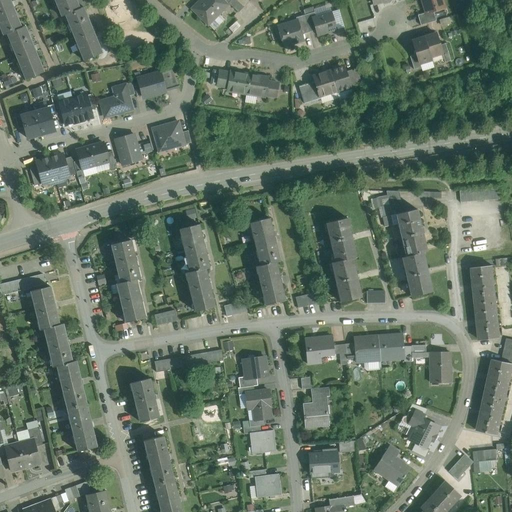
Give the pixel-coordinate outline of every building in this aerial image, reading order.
[(21,27),(10,0),(0,0),(0,27),(3,35),(7,33),(21,27)] [(80,9),(76,0),(54,0),(61,16),(65,15),(80,9)] [(223,0),(201,0),(193,8),(209,24),(228,4),(223,0)] [(244,7),(236,0),(230,0),(229,2),(238,12),(244,7)] [(441,0),(422,0),(426,13),(433,11),(444,8),(441,0)] [(83,7),(65,15),(83,60),(102,52),(83,7)] [(433,11),(426,13),(417,15),(420,25),(436,21),(433,11)] [(314,12),(305,15),(310,32),(316,30),(312,18),(316,17),(314,12)] [(316,17),(312,18),(316,30),(317,35),(336,29),(331,12),(316,17)] [(305,15),(296,17),(297,21),(301,35),(310,32),(305,15)] [(297,21),(279,27),(278,27),(284,45),(283,45),(284,45),(294,42),(299,41),(299,40),(302,39),(302,40),(303,40),(303,39),(301,35),(297,21)] [(44,71),(25,26),(21,27),(7,33),(25,79),(44,71)] [(436,33),(424,37),(430,57),(442,53),(439,45),(436,33)] [(424,37),(412,41),(416,54),(419,64),(420,63),(431,60),(430,57),(424,37)] [(445,43),(439,45),(442,53),(445,62),(450,61),(445,43)] [(416,54),(410,56),(414,69),(421,67),(420,63),(419,64),(416,54)] [(343,66),(330,70),(336,90),(336,92),(342,90),(344,88),(350,86),(345,71),(343,66)] [(357,68),(345,71),(350,86),(361,82),(357,68)] [(172,70),(161,73),(165,90),(179,86),(172,70)] [(219,71),(213,70),(211,84),(217,85),(219,71)] [(249,75),(230,72),(230,73),(219,71),(217,85),(228,87),(227,90),(246,93),(249,75)] [(330,71),(313,77),(314,81),(319,96),(320,96),(336,90),(330,71)] [(1,75),(6,86),(12,83),(8,72),(1,75)] [(160,72),(141,77),(138,82),(141,92),(151,90),(153,92),(154,95),(166,91),(165,90),(161,73),(160,72)] [(264,77),(249,75),(246,93),(265,96),(265,95),(269,96),(271,81),(267,81),(267,80),(263,79),(264,77)] [(278,83),(271,81),(269,96),(276,97),(278,83)] [(314,81),(299,86),(304,103),(320,98),(320,96),(319,96),(314,81)] [(132,83),(126,84),(129,96),(135,94),(132,83)] [(115,97),(100,101),(105,117),(133,109),(129,96),(126,84),(113,88),(115,97)] [(86,94),(72,98),(79,121),(85,119),(89,121),(91,118),(92,117),(90,109),(86,96),(86,94)] [(92,94),(86,96),(90,109),(96,108),(92,94)] [(72,98),(59,102),(59,103),(63,117),(65,125),(67,124),(70,126),(72,123),(79,121),(72,98)] [(59,103),(54,105),(57,119),(63,117),(59,103)] [(49,107),(35,111),(41,135),(55,131),(49,107)] [(29,111),(24,112),(23,115),(21,115),(24,127),(27,138),(41,135),(35,111),(32,112),(29,111)] [(21,115),(15,117),(19,129),(24,127),(21,115)] [(178,121),(152,128),(159,151),(185,144),(181,132),(178,121)] [(188,130),(181,132),(185,144),(191,143),(188,130)] [(134,134),(115,139),(122,165),(129,163),(130,165),(134,164),(135,161),(141,160),(134,134)] [(103,142),(90,146),(95,165),(108,162),(109,161),(106,153),(103,142)] [(90,146),(76,150),(79,160),(82,169),(95,165),(90,146)] [(112,151),(106,153),(109,161),(108,162),(111,170),(117,168),(112,151)] [(63,153),(49,157),(56,180),(69,177),(69,176),(64,158),(63,153)] [(72,156),(64,158),(69,176),(77,174),(77,173),(74,162),(72,156)] [(49,157),(36,161),(37,166),(42,183),(42,184),(56,180),(49,157)] [(79,160),(74,162),(77,173),(77,174),(78,179),(85,177),(82,169),(79,160)] [(37,166),(30,168),(34,185),(42,183),(37,166)] [(501,187),(459,191),(460,202),(502,199),(501,187)] [(399,191),(386,191),(387,196),(389,204),(391,215),(395,214),(403,212),(399,191)] [(403,212),(395,214),(391,215),(389,204),(385,205),(382,206),(385,216),(382,217),(385,227),(398,224),(405,256),(423,252),(427,251),(422,233),(424,232),(423,227),(421,227),(417,209),(403,212)] [(269,218),(250,223),(260,265),(276,262),(280,261),(269,218)] [(347,218),(326,223),(335,262),(353,258),(356,257),(353,240),(352,234),(351,234),(347,218)] [(209,267),(199,224),(179,229),(189,272),(205,268),(209,267)] [(131,240),(111,244),(120,282),(120,283),(136,279),(140,278),(131,240)] [(405,256),(401,257),(411,296),(432,291),(423,252),(405,256)] [(353,258),(335,262),(331,263),(340,302),(362,297),(358,280),(359,280),(357,274),(356,274),(353,258)] [(276,262),(260,265),(256,266),(265,305),(285,300),(276,262)] [(472,268),(476,305),(496,302),(492,266),(472,268)] [(205,268),(189,272),(185,273),(195,311),(215,306),(205,268)] [(45,284),(43,274),(37,275),(40,286),(45,284)] [(37,275),(32,276),(34,287),(40,286),(37,275)] [(34,287),(32,276),(26,278),(29,288),(34,287)] [(26,278),(21,279),(23,290),(29,288),(26,278)] [(23,290),(21,279),(15,280),(18,291),(23,290)] [(136,279),(120,283),(120,282),(116,283),(125,322),(145,317),(136,279)] [(15,280),(9,282),(12,292),(18,291),(15,280)] [(9,282),(4,283),(6,294),(12,292),(9,282)] [(60,324),(50,286),(30,291),(40,329),(43,328),(60,324)] [(385,291),(367,291),(367,303),(385,303),(385,291)] [(476,305),(480,340),(500,338),(496,302),(476,305)] [(63,324),(60,324),(43,328),(53,366),(56,365),(73,361),(63,324)] [(402,334),(378,336),(380,361),(404,358),(402,334)] [(332,335),(305,338),(307,363),(321,362),(321,357),(334,355),(334,353),(333,345),(332,335)] [(378,336),(354,338),(354,343),(356,358),(356,360),(371,358),(371,361),(380,361),(378,336)] [(511,339),(507,339),(502,361),(511,362),(511,339)] [(354,343),(345,344),(347,359),(356,358),(354,343)] [(345,344),(333,345),(334,353),(339,353),(340,364),(347,363),(347,359),(345,344)] [(449,352),(433,352),(434,372),(431,372),(431,383),(451,382),(450,372),(449,372),(449,352)] [(264,356),(255,358),(253,356),(249,356),(247,359),(243,359),(246,376),(246,379),(256,377),(267,376),(264,356)] [(494,359),(486,395),(506,399),(511,370),(511,362),(502,361),(494,359)] [(76,361),(73,361),(56,365),(67,408),(87,403),(76,361)] [(256,377),(246,379),(246,376),(238,377),(240,388),(254,386),(257,385),(256,377)] [(312,377),(301,378),(302,389),(313,388),(312,377)] [(150,378),(130,383),(139,421),(159,416),(150,378)] [(240,388),(238,388),(239,394),(245,394),(245,393),(254,392),(254,386),(240,388)] [(328,388),(312,389),(313,397),(326,396),(329,396),(328,388)] [(247,408),(247,409),(269,406),(271,405),(269,390),(254,392),(245,393),(245,394),(239,394),(240,408),(247,408)] [(486,395),(478,430),(498,434),(506,399),(486,395)] [(326,396),(313,397),(314,406),(304,408),(305,415),(304,415),(304,420),(306,420),(306,427),(329,424),(326,396)] [(87,403),(67,408),(77,451),(97,446),(87,403)] [(427,409),(412,404),(411,404),(409,409),(425,415),(427,409)] [(271,418),(269,406),(247,409),(249,420),(255,419),(255,420),(264,419),(271,418)] [(425,415),(409,409),(406,415),(403,416),(401,420),(402,423),(405,424),(409,423),(415,426),(420,428),(424,419),(425,415)] [(439,426),(424,419),(420,428),(415,426),(409,438),(416,441),(415,443),(425,448),(426,448),(430,439),(433,440),(436,435),(435,434),(439,426)] [(250,427),(243,428),(244,434),(249,433),(261,431),(260,426),(250,427)] [(38,427),(28,430),(30,440),(34,439),(35,446),(43,444),(38,427)] [(261,431),(249,433),(252,454),(276,451),(273,430),(261,431)] [(163,436),(144,440),(154,483),(174,479),(163,436)] [(30,440),(19,443),(25,466),(40,463),(35,446),(34,439),(30,440)] [(354,441),(339,442),(340,450),(354,449),(354,441)] [(19,443),(5,447),(10,470),(25,466),(19,443)] [(425,448),(415,443),(411,451),(425,458),(429,449),(426,448),(425,448)] [(399,452),(389,446),(385,452),(395,458),(399,452)] [(337,448),(323,449),(323,453),(310,454),(312,478),(312,477),(319,476),(319,479),(321,479),(321,477),(329,476),(329,477),(330,477),(330,471),(338,470),(337,448)] [(496,449),(478,451),(479,462),(497,460),(496,449)] [(478,451),(472,452),(475,474),(481,473),(479,462),(478,451)] [(395,458),(385,452),(374,469),(398,486),(410,468),(395,458)] [(465,455),(449,471),(457,479),(473,462),(465,455)] [(266,474),(254,476),(257,497),(281,494),(279,473),(266,474)] [(181,511),(174,479),(154,483),(160,511),(181,511)] [(87,481),(81,483),(85,494),(91,492),(87,481)] [(444,511),(461,495),(446,481),(421,508),(424,510),(425,511),(444,511)] [(81,483),(76,485),(80,496),(85,494),(81,483)] [(76,485),(70,487),(74,498),(80,496),(76,485)] [(70,487),(64,489),(69,501),(74,498),(70,487)] [(106,490),(85,494),(86,496),(89,511),(110,511),(106,491),(106,490)] [(345,497),(329,500),(329,505),(330,505),(330,506),(343,503),(343,505),(346,505),(345,497)] [(56,498),(51,500),(55,511),(58,511),(61,511),(58,503),(56,498)] [(55,511),(51,500),(37,505),(39,511),(55,511)] [(329,505),(315,507),(315,511),(344,511),(343,505),(343,503),(330,506),(330,505),(329,505)]
